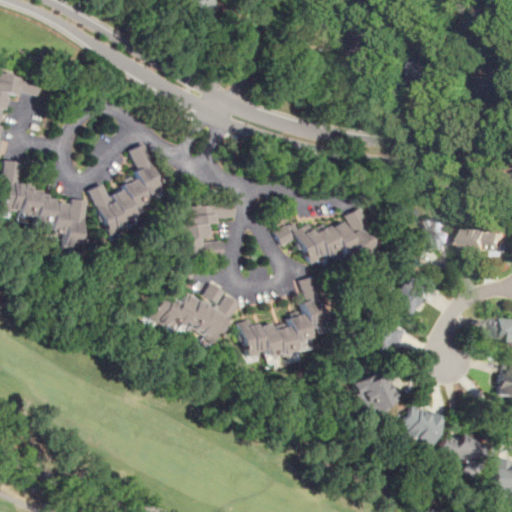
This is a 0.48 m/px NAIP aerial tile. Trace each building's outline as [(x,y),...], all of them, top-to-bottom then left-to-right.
[(183,0),(192,19),(212,10),(207,0),(183,0)] [(329,23),(305,14),(293,48),(317,56),(329,23)] [(356,48),(388,57),(398,25),(379,19),(374,38),(361,33),(356,48)] [(449,81),(451,54),(412,52),(411,79),(449,81)] [(511,86),(511,70),(480,70),(480,95),(511,95),(511,86)] [(0,116),(5,95),(12,97),(14,89),(31,93),(33,83),(0,75),(0,116)] [(100,230),(165,206),(142,143),(123,150),(134,180),(102,191),(99,184),(85,189),(100,230)] [(82,199),(15,193),(18,163),(0,161),(0,225),(79,233),(82,199)] [(164,227),(166,260),(218,258),(217,242),(207,242),(206,218),(231,217),(230,203),(174,205),(175,226),(164,227)] [(305,269),(371,243),(358,211),(310,230),(308,225),(290,231),(288,226),(272,232),(277,245),(293,239),(305,269)] [(417,223),(421,232),(410,236),(417,254),(451,240),(441,214),(417,223)] [(505,250),(505,228),(465,228),(465,250),(505,250)] [(405,316),(425,281),(407,271),(387,306),(405,316)] [(242,361),(294,351),(292,344),(310,340),(307,330),(321,327),(311,276),(295,279),(302,313),(282,317),(282,320),(236,329),(242,361)] [(208,346),(236,302),(208,285),(201,295),(213,303),(211,307),(168,280),(143,319),(158,328),(164,319),(208,346)] [(511,316),(490,315),(489,338),(511,338),(511,316)] [(385,343),(394,347),(401,329),(368,317),(358,343),(381,352),(385,343)] [(511,399),(511,395),(511,366),(499,363),(491,394),(511,399)] [(384,368),(346,383),(359,416),(396,402),(384,368)] [(441,418),(409,400),(393,429),(425,447),(441,418)] [(433,452),(471,470),(482,445),(456,433),(453,440),(441,434),(433,452)] [(511,465),(508,465),(509,459),(489,458),(487,491),(498,491),(497,501),(511,502),(511,465)]
